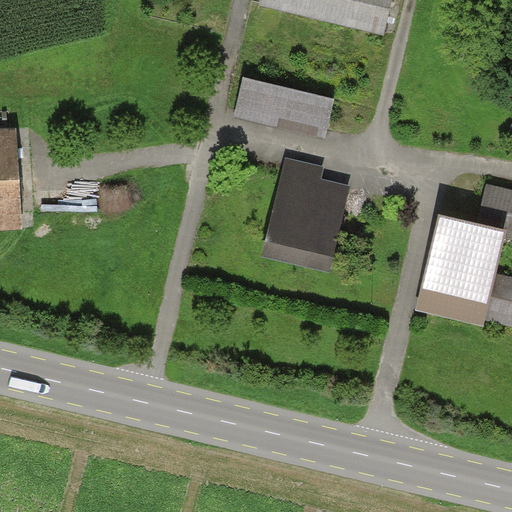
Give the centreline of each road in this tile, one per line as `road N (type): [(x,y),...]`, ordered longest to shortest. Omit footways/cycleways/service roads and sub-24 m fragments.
road 1 (unclassified): [(373,459),(435,179),(273,144),(209,145)]
road 2 (unclassified): [(145,405),(209,145)]
road 3 (primary): [(145,405),(373,459)]
road 4 (track): [(0,129),(27,132),(79,162),(209,145)]
road 5 (unclassified): [(209,145),(244,0)]
road 6 (primary): [(0,370),(145,405)]
road 7 (primary): [(373,459),(511,492)]
